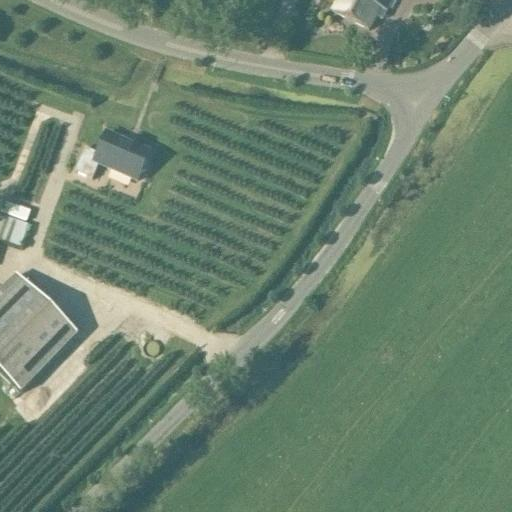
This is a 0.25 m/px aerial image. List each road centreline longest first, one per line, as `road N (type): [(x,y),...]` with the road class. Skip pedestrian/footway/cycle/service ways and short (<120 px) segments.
road 1 (unclassified): [(88,511),(293,304),(426,96)]
road 2 (unclassified): [(426,96),(201,54),(54,0)]
road 3 (unclassified): [(511,0),(426,96)]
